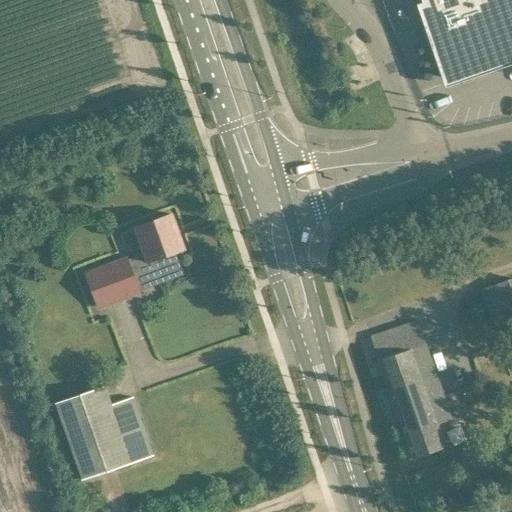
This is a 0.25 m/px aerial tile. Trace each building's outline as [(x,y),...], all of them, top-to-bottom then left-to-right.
[(511,0),(422,0),(423,2),(417,4),(420,11),(425,9),(449,79),(511,57),(511,0)] [(140,292),(135,280),(152,273),(155,281),(158,280),(159,282),(179,274),(178,272),(181,271),(174,253),(184,249),(171,214),(136,227),(146,254),(128,260),(128,259),(86,274),(98,307),(140,292)] [(511,279),(486,284),(490,304),(511,300),(511,279)] [(413,458),(446,447),(439,425),(452,420),(417,321),(371,337),(379,360),(413,458)] [(106,386),(55,404),(82,481),(154,456),(133,398),(112,405),(106,386)]
